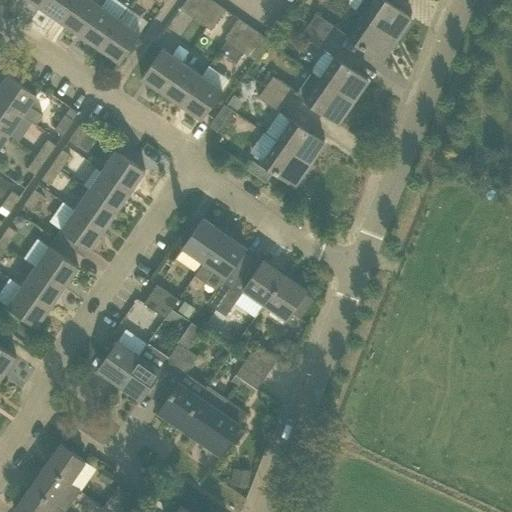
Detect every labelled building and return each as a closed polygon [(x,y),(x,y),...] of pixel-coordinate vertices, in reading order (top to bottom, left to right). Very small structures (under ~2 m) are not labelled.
[(74,0),(44,0),(40,7),(60,21),(74,0)] [(101,5),(94,0),(74,0),(60,21),(80,35),(101,5)] [(191,15),(201,0),(186,0),(180,8),(191,15)] [(215,2),(212,0),(201,0),(191,15),(201,22),(215,2)] [(397,38),(412,17),(388,0),(364,0),(372,5),(364,15),(397,38)] [(215,2),(201,22),(211,30),(226,9),(215,2)] [(121,18),(101,5),(80,35),(100,49),(121,18)] [(309,24),(330,38),(338,27),(317,13),(309,24)] [(349,36),(382,59),(397,38),(364,15),(349,36)] [(120,62),(141,32),(121,18),(100,49),(120,62)] [(238,18),(224,38),(227,40),(234,46),(249,25),(238,18)] [(323,49),(330,38),(309,24),(302,35),(323,49)] [(244,53),(259,32),(249,25),(234,46),(244,53)] [(259,32),(244,53),(245,53),(255,60),(269,39),(259,32)] [(220,50),(237,62),(241,56),(243,57),(245,53),(244,53),(234,46),(227,40),(220,50)] [(182,61),(163,47),(142,78),(162,91),(182,61)] [(368,79),(328,50),(322,54),(316,60),(313,65),(312,71),(312,72),(354,101),(368,79)] [(202,76),(182,61),(162,91),(182,105),(202,76)] [(312,72),(297,92),(339,122),(354,101),(312,72)] [(37,94),(8,74),(0,84),(0,113),(16,124),(23,115),(36,124),(43,114),(29,105),(37,94)] [(182,105),(202,119),(223,90),(202,76),(182,105)] [(274,76),(266,87),(287,101),(294,90),(274,76)] [(287,101),(266,87),(259,97),(279,112),(287,101)] [(241,105),(240,98),(234,94),(228,103),(238,110),(241,105)] [(210,125),(221,132),(236,111),(225,103),(210,125)] [(74,120),(79,111),(78,111),(71,106),(65,114),(74,120)] [(0,113),(0,147),(16,124),(0,113)] [(74,120),(65,114),(55,129),(63,134),(74,120)] [(294,120),(280,141),(310,163),(325,142),(294,120)] [(88,130),(80,124),(70,139),(78,145),(88,130)] [(47,139),(37,153),(45,159),(55,145),(47,139)] [(280,141),(264,163),(296,184),(310,163),(280,141)] [(52,163),(60,169),(71,155),(62,149),(52,163)] [(146,170),(116,149),(102,169),(132,190),(146,170)] [(35,174),(45,159),(37,153),(27,168),(35,174)] [(266,182),(272,174),(253,160),(247,168),(266,182)] [(50,184),(60,169),(52,163),(42,178),(50,184)] [(102,169),(89,189),(118,210),(132,190),(102,169)] [(0,194),(3,197),(12,183),(1,176),(0,177),(0,194)] [(35,188),(24,203),(33,209),(43,195),(35,188)] [(89,189),(75,209),(104,230),(118,210),(89,189)] [(12,190),(0,206),(0,211),(5,215),(20,196),(12,190)] [(81,243),(90,250),(104,230),(75,209),(56,237),(75,251),(81,243)] [(26,222),(26,218),(22,215),(17,215),(14,220),(15,224),(18,227),(23,227),(26,222)] [(183,247),(204,261),(225,233),(203,218),(183,247)] [(9,225),(0,238),(0,241),(7,246),(17,231),(9,225)] [(215,269),(225,276),(246,247),(225,233),(204,261),(195,274),(205,282),(215,269)] [(65,286),(79,266),(49,246),(35,266),(65,286)] [(244,289),(265,303),(285,274),(264,260),(244,289)] [(35,266),(21,286),(51,306),(65,286),(35,266)] [(286,318),(291,311),(301,318),(314,299),(304,292),(306,289),(285,274),(265,303),(286,318)] [(51,306),(21,286),(10,278),(0,292),(0,300),(7,306),(37,326),(51,306)] [(231,288),(221,281),(207,302),(216,308),(231,288)] [(151,293),(172,308),(179,298),(157,284),(151,293)] [(236,301),(240,295),(231,288),(216,308),(226,315),(236,301)] [(165,318),(172,309),(172,308),(151,293),(144,303),(165,318)] [(189,317),(196,307),(185,300),(178,310),(189,317)] [(172,309),(165,318),(168,320),(179,317),(181,315),(172,309)] [(98,369),(120,384),(149,342),(127,327),(98,369)] [(120,384),(141,398),(162,367),(171,372),(188,348),(179,342),(169,356),(149,342),(120,384)] [(16,356),(0,344),(0,374),(2,376),(16,356)] [(270,369),(277,359),(256,344),(249,354),(270,369)] [(186,372),(198,355),(188,348),(171,372),(181,379),(186,372)] [(242,363),(264,379),(270,369),(249,354),(242,363)] [(257,387),(264,379),(242,363),(236,373),(243,377),(257,387)] [(253,395),(257,387),(243,377),(238,384),(253,395)] [(179,382),(159,411),(179,425),(199,395),(179,382)] [(220,409),(199,395),(179,425),(199,439),(220,409)] [(241,424),(220,409),(199,439),(220,453),(230,438),(237,443),(245,430),(239,426),(241,424)] [(60,443),(44,466),(79,490),(95,467),(60,443)] [(44,466),(29,488),(64,511),(79,490),(44,466)] [(231,483),(248,487),(251,470),(234,467),(231,483)] [(115,474),(105,468),(99,477),(109,483),(115,474)] [(114,511),(129,492),(119,485),(118,485),(104,507),(111,511),(114,511)] [(17,511),(64,511),(29,488),(14,509),(17,511)] [(128,511),(138,498),(129,492),(114,511),(128,511)]
